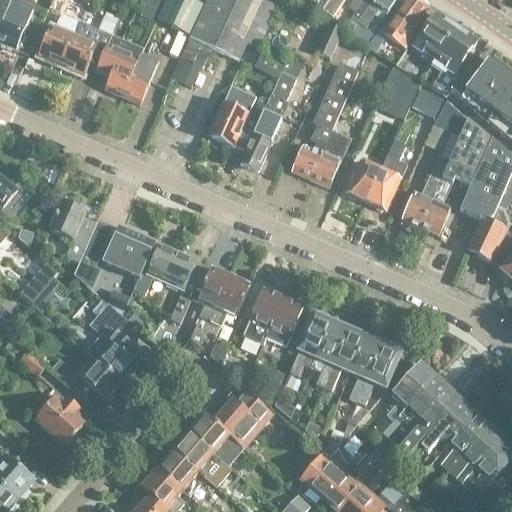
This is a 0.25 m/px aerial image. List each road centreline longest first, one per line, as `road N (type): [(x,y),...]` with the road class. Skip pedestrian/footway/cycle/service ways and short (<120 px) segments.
road 1 (residential): [(511,342),(432,293),(0,108)]
road 2 (residential): [(65,511),(176,383)]
